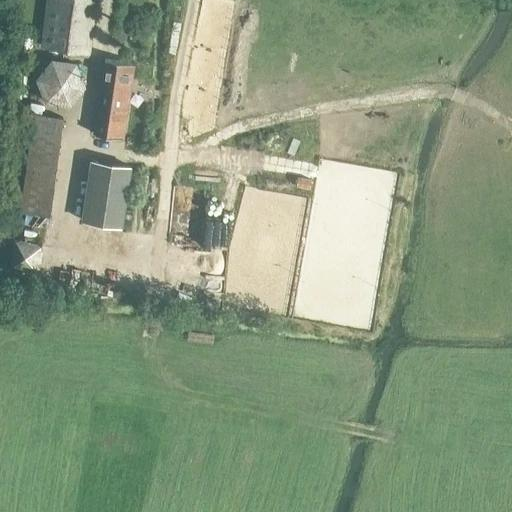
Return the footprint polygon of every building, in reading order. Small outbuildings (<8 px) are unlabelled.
[(95,0),(47,0),(41,46),(88,53),(95,0)] [(76,61),(51,57),(35,78),(45,102),(69,105),(85,85),(76,61)] [(105,59),(94,133),(122,137),(133,64),(105,59)] [(63,118),(34,113),(20,211),(50,216),(63,118)] [(131,165),(90,159),(81,220),(122,227),(131,165)]
